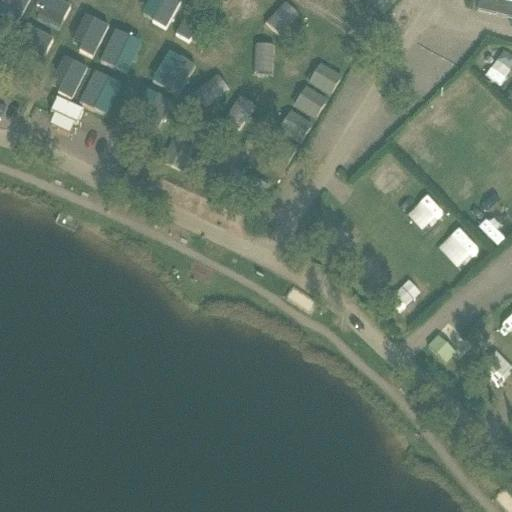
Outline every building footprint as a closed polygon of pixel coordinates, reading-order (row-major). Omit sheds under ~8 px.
[(0,0),(0,21),(14,29),(29,0),(0,0)] [(56,34),(70,8),(55,0),(39,0),(29,20),(56,34)] [(148,0),(140,19),(166,30),(179,1),(176,0),(148,0)] [(374,0),(387,10),(395,0),(374,0)] [(511,0),(479,0),(477,13),(511,20),(511,0)] [(273,15),(266,24),(279,35),(287,25),(273,15)] [(80,16),(67,49),(93,59),(107,27),(80,16)] [(16,45),(42,61),(54,41),(28,25),(16,45)] [(126,75),(139,43),(111,32),(99,65),(126,75)] [(149,84),(176,99),(193,68),(166,54),(149,84)] [(54,94),(71,102),(87,69),(70,61),(54,94)] [(494,61),(482,74),(495,87),(508,73),(494,61)] [(341,82),(327,73),(316,89),(331,98),(341,82)] [(105,118),(119,85),(91,74),(77,107),(105,118)] [(312,96),(302,113),(316,121),(327,105),(312,96)] [(297,120),(287,137),(301,146),(311,129),(297,120)] [(511,162),(511,137),(500,149),(511,162)] [(272,161),(286,170),(297,153),(282,144),(272,161)] [(189,159),(171,150),(163,166),(182,175),(189,159)] [(207,187),(215,170),(196,162),(189,178),(207,187)] [(221,174),(214,190),(232,199),(240,183),(221,174)] [(257,211),(265,194),(246,186),(239,202),(257,211)] [(511,223),(498,209),(480,226),(496,244),(511,229),(511,223)] [(327,247),(342,260),(356,244),(342,231),(327,247)] [(362,278),(370,287),(383,276),(375,267),(362,278)] [(404,320),(424,299),(412,287),(392,308),(404,320)] [(456,356),(438,339),(428,350),(446,367),(456,356)]
